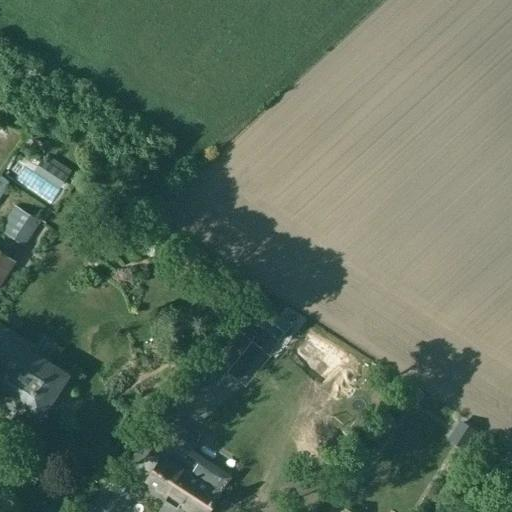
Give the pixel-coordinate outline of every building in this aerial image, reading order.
[(5,234),(24,246),(39,223),(20,211),(5,234)] [(0,279),(13,260),(0,251),(0,279)] [(276,341),(292,324),(266,300),(250,318),(276,341)] [(64,377),(29,355),(33,348),(0,327),(0,390),(39,416),(48,403),(50,404),(58,392),(56,390),(64,377)] [(262,350),(240,333),(217,363),(239,379),(262,350)] [(189,454),(199,439),(174,423),(166,436),(162,434),(156,443),(145,437),(126,467),(138,475),(143,467),(153,473),(148,481),(159,488),(158,490),(191,511),(207,511),(214,502),(213,502),(218,494),(190,476),(193,472),(176,461),(183,450),(189,454)]
